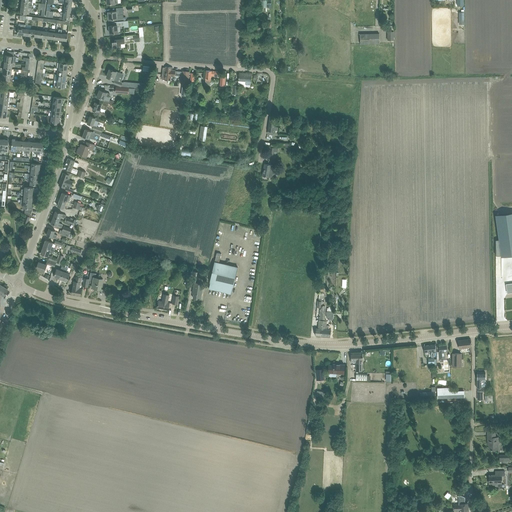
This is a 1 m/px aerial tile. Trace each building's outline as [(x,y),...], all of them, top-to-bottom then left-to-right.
[(108,12),(109,20),(117,19),(117,15),(124,14),(123,7),(116,8),(116,11),(108,12)] [(109,26),(110,33),(118,33),(117,27),(125,26),(124,21),(113,22),(113,25),(109,26)] [(360,44),(380,44),(379,33),(360,34),(360,44)] [(125,47),(125,42),(124,39),(115,40),(115,41),(114,41),(114,42),(113,42),(113,48),(117,48),(117,49),(122,49),(122,47),(125,47)] [(5,55),(5,61),(13,63),(15,63),(16,60),(13,59),(14,56),(14,52),(8,51),(7,55),(5,55)] [(163,67),(162,79),(165,80),(164,80),(166,80),(171,81),(171,77),(174,77),(174,76),(182,76),(183,71),(182,71),(175,71),(172,71),(173,68),(166,67),(166,68),(163,67)] [(109,69),(107,77),(107,76),(110,77),(110,78),(114,79),(114,80),(115,80),(122,83),(122,82),(118,81),(119,76),(121,77),(123,74),(116,72),(113,71),(113,70),(109,69)] [(205,80),(205,82),(211,83),(211,81),(211,76),(214,76),(214,77),(218,77),(218,72),(206,70),(206,73),(206,75),(205,80)] [(185,96),(186,84),(188,84),(189,72),(183,71),(183,72),(182,76),(182,77),(183,77),(181,95),(185,96)] [(233,85),(233,95),(237,95),(238,84),(245,85),(245,84),(245,81),(251,81),(252,74),(239,73),(239,78),(239,80),(239,81),(235,80),(235,85),(233,85)] [(104,99),(109,101),(111,98),(109,97),(110,94),(100,90),(97,97),(104,99)] [(63,98),(58,97),(54,97),(53,104),(62,105),(63,105),(63,101),(62,100),(63,98)] [(8,104),(0,102),(0,109),(7,110),(8,104)] [(92,109),(99,112),(100,108),(106,110),(108,104),(103,102),(101,104),(95,102),(92,109)] [(52,110),(49,109),(49,112),(52,113),(51,116),(60,118),(61,118),(62,113),(61,113),(61,111),(52,110)] [(93,130),(94,130),(101,132),(103,129),(97,126),(98,122),(104,124),(105,121),(96,117),(95,118),(90,116),(87,123),(94,126),(93,130)] [(267,134),(272,135),(274,135),(275,130),(278,131),(278,127),(275,126),(276,120),(270,119),(267,134)] [(85,129),(83,136),(86,137),(86,138),(88,139),(88,138),(89,138),(93,139),(95,140),(99,138),(100,136),(106,138),(107,135),(101,132),(94,130),(93,132),(90,131),(85,129)] [(79,147),(77,153),(82,154),(83,155),(82,157),(86,159),(90,149),(93,150),(95,151),(96,147),(94,146),(95,145),(91,144),(87,142),(88,143),(87,146),(81,144),(80,147),(79,147)] [(268,147),(266,154),(273,155),(274,151),(276,152),(277,148),(268,147)] [(71,171),(73,165),(77,167),(79,163),(75,162),(75,161),(68,158),(64,169),(71,171)] [(273,165),(271,165),(265,164),(262,176),(273,178),(274,172),(272,171),(273,165)] [(66,190),(72,193),(73,190),(70,188),(70,186),(71,186),(73,181),(69,180),(72,174),(67,172),(66,174),(63,173),(59,185),(67,188),(66,190)] [(72,196),(67,194),(62,192),(60,199),(69,202),(72,196)] [(67,209),(69,202),(60,199),(57,206),(67,209)] [(102,213),(105,205),(103,204),(101,203),(100,205),(99,205),(98,205),(97,206),(96,207),(97,209),(97,210),(98,210),(98,212),(102,213)] [(67,215),(60,213),(55,211),(53,217),(60,220),(61,217),(62,217),(66,218),(67,215)] [(511,212),(495,215),(499,240),(496,240),(496,255),(501,255),(501,257),(511,255),(511,212)] [(59,223),(60,220),(53,217),(51,223),(62,227),(63,224),(59,223)] [(95,233),(98,223),(92,221),(91,225),(91,226),(89,231),(95,233)] [(56,231),(54,230),(49,228),(47,235),(56,239),(57,235),(54,234),(56,231)] [(43,247),(54,251),(55,248),(52,247),(53,243),(46,240),(43,247)] [(53,254),(54,251),(43,247),(41,253),(49,256),(50,253),(53,254)] [(81,254),(80,254),(81,250),(73,247),(71,251),(78,253),(76,259),(78,260),(81,254)] [(233,288),(234,283),(238,267),(219,262),(221,254),(217,253),(210,282),(209,289),(231,294),(232,287),(233,288)] [(45,268),(47,265),(47,264),(55,267),(56,263),(48,260),(46,264),(39,262),(36,269),(40,270),(40,271),(44,273),(45,268)] [(67,281),(70,274),(70,273),(67,272),(69,268),(68,266),(66,265),(65,266),(65,267),(61,279),(67,281)] [(61,279),(65,267),(62,266),(61,269),(57,268),(54,276),(61,279)] [(101,289),(102,284),(103,279),(96,278),(96,274),(91,273),(89,279),(89,280),(93,281),(92,288),(101,289)] [(79,288),(80,285),(82,278),(76,276),(75,281),(74,281),(73,287),(72,295),(80,296),(82,289),(79,288)] [(194,292),(194,293),(193,298),(201,299),(203,284),(194,282),(193,291),(194,292)] [(162,301),(159,300),(157,308),(168,310),(170,302),(168,302),(169,295),(163,294),(162,301)] [(315,335),(321,336),(323,313),(325,313),(326,308),(326,307),(324,306),(323,306),(322,307),(322,308),(320,310),(320,313),(321,313),(320,316),(319,316),(318,328),(316,328),(315,335)] [(330,337),(331,329),(329,329),(329,326),(326,325),(327,324),(327,320),(325,319),(325,313),(323,313),(321,336),(330,337)] [(459,349),(470,347),(470,352),(472,352),(471,347),(472,347),(471,339),(458,340),(459,349)] [(436,353),(435,345),(424,346),(424,352),(428,352),(432,351),(432,353),(431,353),(431,355),(431,357),(434,357),(434,353),(436,353)] [(439,346),(440,352),(439,352),(439,359),(444,358),(443,352),(447,351),(447,346),(439,346)] [(452,367),(455,367),(461,367),(461,353),(453,353),(452,367)] [(363,371),(362,360),(362,354),(351,354),(351,359),(351,363),(356,363),(356,371),(363,371)] [(336,377),(336,373),(344,373),(344,365),(333,364),(333,365),(329,365),(328,372),(329,372),(329,376),(336,377)] [(316,380),(325,380),(324,369),(315,370),(316,380)] [(485,372),(477,372),(477,379),(477,389),(482,389),(482,382),(485,382),(485,379),(485,372)] [(450,387),(437,388),(438,398),(451,397),(458,398),(464,397),(464,390),(450,391),(450,387)] [(488,432),(488,443),(490,443),(490,445),(489,445),(489,449),(498,449),(498,437),(495,437),(495,432),(488,432)] [(510,454),(499,455),(500,463),(510,463),(510,454)] [(491,487),(496,486),(498,486),(498,483),(502,483),(501,476),(505,476),(504,471),(495,471),(496,475),(489,475),(489,483),(490,483),(491,487)] [(468,511),(468,504),(465,504),(465,498),(462,496),(459,496),(459,504),(453,504),(453,511),(457,511),(456,511),(468,511)]
